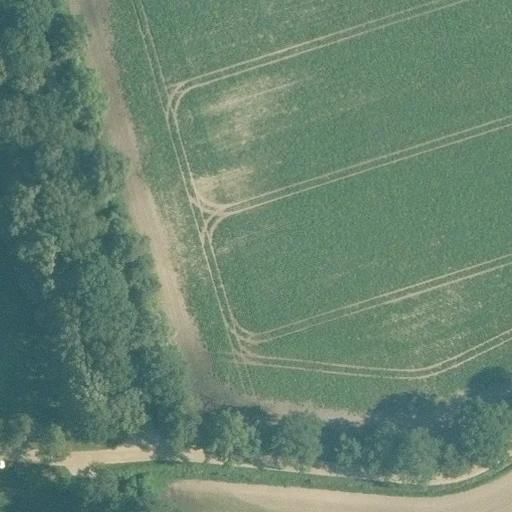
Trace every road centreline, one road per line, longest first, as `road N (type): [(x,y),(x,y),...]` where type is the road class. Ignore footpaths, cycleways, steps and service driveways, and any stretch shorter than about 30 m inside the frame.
road 1 (unclassified): [(0,452),(82,460),(198,456),(427,481),(483,467),(511,448)]
road 2 (track): [(10,0),(151,453)]
